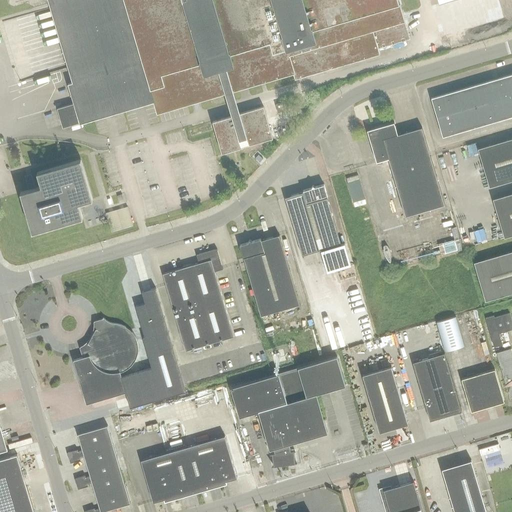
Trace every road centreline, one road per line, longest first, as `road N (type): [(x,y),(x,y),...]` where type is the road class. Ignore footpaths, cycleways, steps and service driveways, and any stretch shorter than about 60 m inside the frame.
road 1 (unclassified): [(0,286),(216,220),(343,102),(511,46)]
road 2 (unclassified): [(203,511),(511,421)]
road 3 (unclassified): [(65,511),(0,290)]
